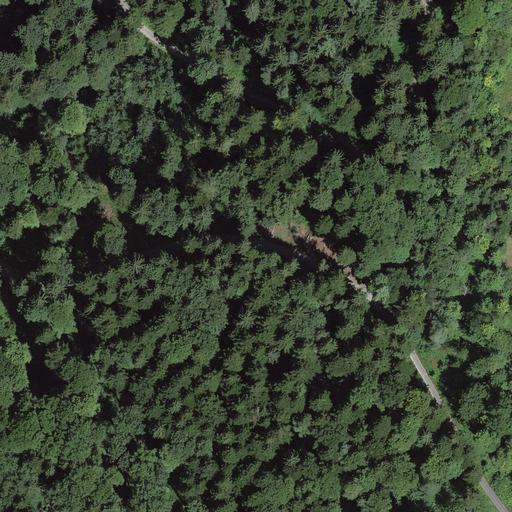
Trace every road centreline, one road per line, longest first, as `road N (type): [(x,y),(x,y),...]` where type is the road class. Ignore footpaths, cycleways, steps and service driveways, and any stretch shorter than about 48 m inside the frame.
road 1 (track): [(0,268),(27,284),(57,284),(217,236),(282,250),(386,303)]
road 2 (track): [(190,59),(369,162),(403,228),(386,303)]
road 3 (track): [(386,303),(356,295),(316,331),(345,511)]
road 4 (track): [(502,511),(386,303)]
road 5 (track): [(424,0),(403,228)]
